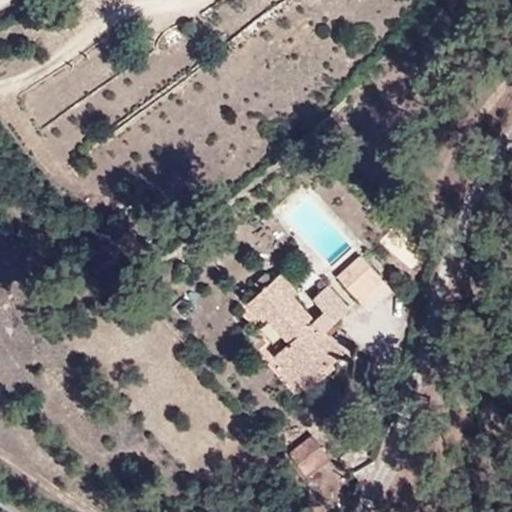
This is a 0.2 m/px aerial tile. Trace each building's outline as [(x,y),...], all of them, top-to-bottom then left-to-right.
[(360,286),(383,266),(363,243),(339,263),(360,286)] [(256,267),(263,274),(274,264),(268,257),(256,267)] [(183,270),(173,259),(164,268),(175,278),(183,270)] [(262,338),(295,375),(305,366),(318,381),(357,346),(328,313),(318,302),(281,259),(274,264),(263,274),(246,289),(256,299),(278,324),(262,338)] [(160,293),(175,278),(164,268),(150,283),(160,293)] [(326,295),(318,302),(328,313),(350,294),(329,270),(314,282),(326,295)] [(256,299),(246,289),(243,292),(252,302),(256,299)] [(285,444),(302,463),(323,444),(306,425),(285,444)]
